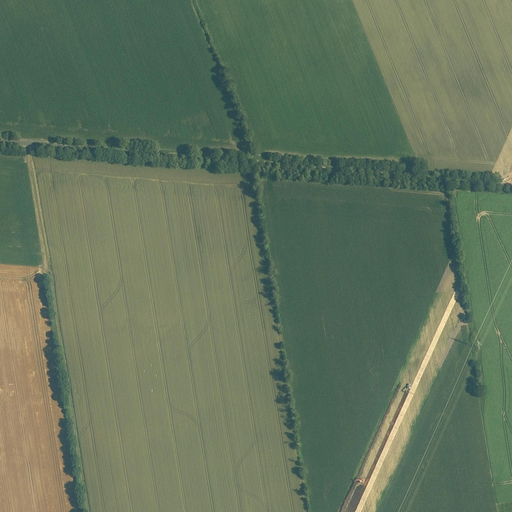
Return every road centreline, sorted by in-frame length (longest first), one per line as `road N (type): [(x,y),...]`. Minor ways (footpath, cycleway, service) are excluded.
road 1 (unclassified): [(511,186),(0,138)]
road 2 (track): [(31,141),(88,511)]
